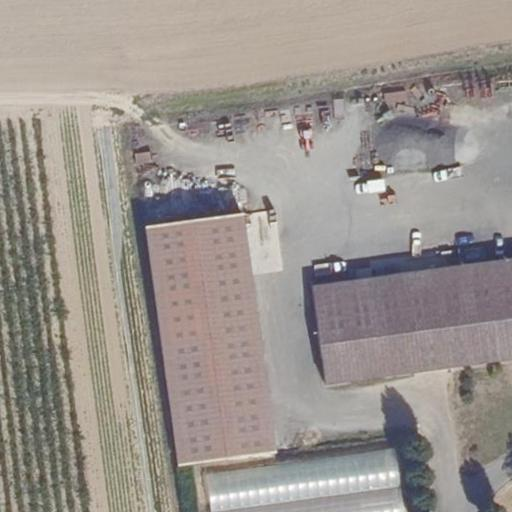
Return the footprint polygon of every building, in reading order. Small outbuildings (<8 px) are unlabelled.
[(380,165),(453,168),(454,135),(382,132),(380,165)] [(358,194),(387,190),(386,180),(357,184),(358,194)] [(254,274),(282,271),(276,210),(248,212),(254,274)] [(182,463),(269,450),(280,448),(243,211),(240,211),(146,225),(165,353),(182,463)] [(511,357),(511,260),(447,269),(352,282),(311,288),(324,383),(433,368),(511,357)] [(204,475),(208,511),(405,511),(398,452),(204,475)]
